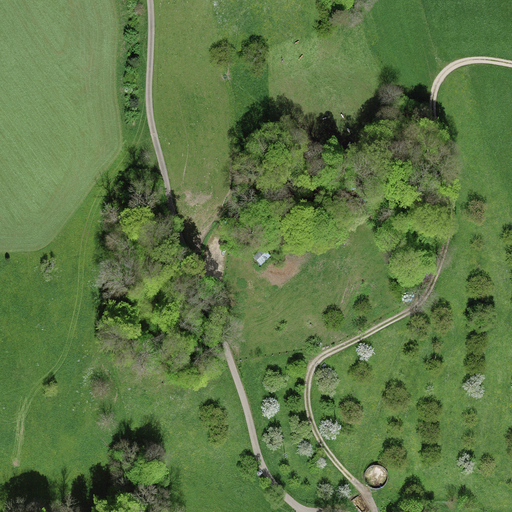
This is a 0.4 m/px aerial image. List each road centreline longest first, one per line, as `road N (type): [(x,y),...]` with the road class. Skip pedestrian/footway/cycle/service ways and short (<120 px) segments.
road 1 (track): [(382,511),(322,441),(309,408),(310,378),(324,356),(410,311),(432,287),(447,227),(438,86),(467,63),(511,66)]
road 2 (track): [(200,275),(240,216),(325,187),(382,197)]
